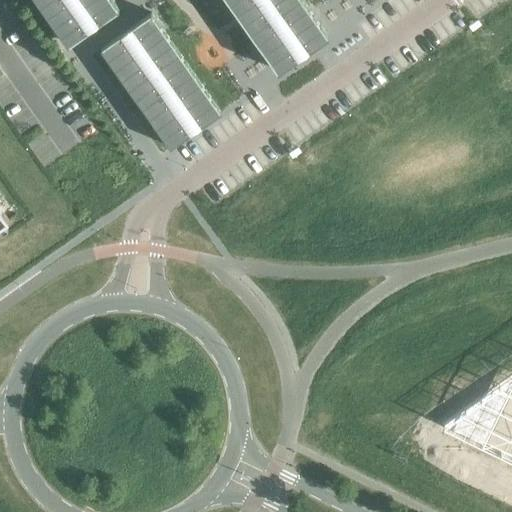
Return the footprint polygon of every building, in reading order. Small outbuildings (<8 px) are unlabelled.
[(36,0),(68,44),(89,30),(85,24),(94,17),(98,23),(119,8),(113,0),(36,0)] [(227,0),(278,72),(299,57),(295,51),(304,45),(308,50),(329,36),(304,0),(227,0)] [(121,34),(100,49),(170,148),(191,133),(187,127),(197,121),(201,126),(221,112),(151,12),(131,27),(135,33),(125,40),(121,34)] [(0,225),(9,219),(0,206),(0,225)] [(511,375),(442,424),(511,458),(511,375)]
